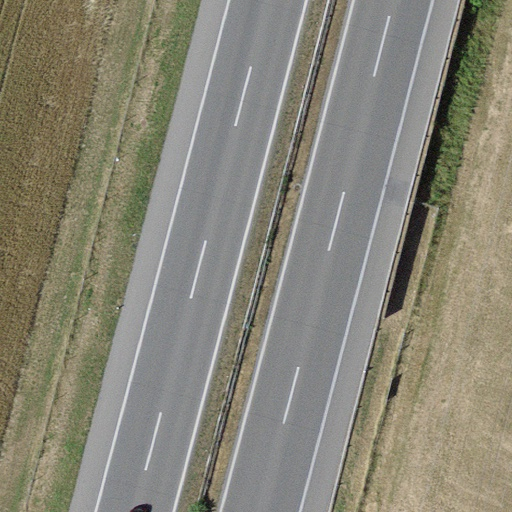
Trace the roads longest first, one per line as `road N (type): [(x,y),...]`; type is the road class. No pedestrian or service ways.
road 1 (motorway): [(260,511),(394,0)]
road 2 (motorway): [(268,0),(135,511)]
road 3 (track): [(511,64),(396,511)]
